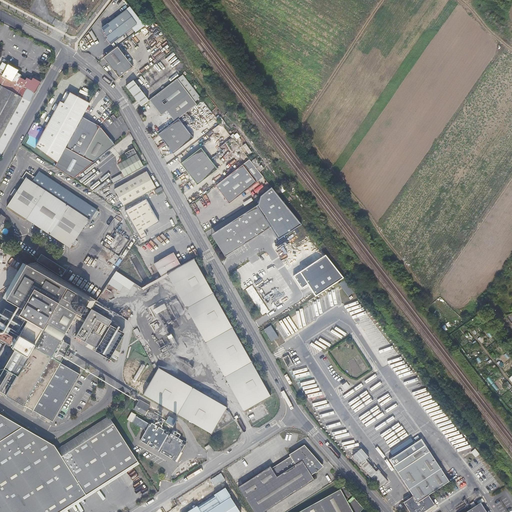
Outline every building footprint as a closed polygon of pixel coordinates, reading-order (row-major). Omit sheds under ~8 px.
[(105,38),(111,45),(137,25),(126,10),(102,28),(104,30),(102,31),(107,37),(105,38)] [(147,28),(138,32),(143,41),(148,39),(147,36),(150,35),(147,28)] [(164,39),(158,41),(161,48),(167,45),(164,39)] [(117,48),(103,58),(119,79),(133,68),(117,48)] [(155,58),(162,52),(160,50),(153,56),(155,58)] [(24,80),(25,78),(22,77),(22,79),(20,78),(21,76),(17,73),(18,71),(8,65),(8,66),(0,62),(0,156),(41,83),(33,78),(31,81),(26,78),(25,81),(24,80)] [(177,80),(184,89),(190,85),(183,76),(177,80)] [(178,119),(196,105),(184,89),(177,80),(149,101),(161,116),(166,112),(174,122),(178,119)] [(133,81),(126,86),(141,106),(148,101),(133,81)] [(60,101),(36,146),(56,161),(81,117),(89,103),(86,102),(87,99),(86,98),(86,97),(85,97),(85,96),(84,96),(83,96),(82,96),(81,96),(80,99),(70,93),(64,103),(60,101)] [(100,127),(81,117),(56,161),(54,166),(74,177),(93,163),(83,157),(100,127)] [(174,122),(158,135),(172,154),(193,139),(178,119),(174,122)] [(221,125),(209,131),(212,137),(224,130),(221,125)] [(115,146),(100,127),(83,157),(93,163),(115,146)] [(200,148),(180,164),(196,185),(216,170),(200,148)] [(125,154),(128,159),(117,165),(124,177),(143,167),(133,149),(125,154)] [(260,171),(264,168),(258,161),(254,164),(260,171)] [(243,165),(215,185),(229,203),(256,183),(243,165)] [(40,168),(37,171),(35,174),(27,169),(23,175),(26,176),(8,203),(70,245),(89,217),(90,217),(97,207),(40,168)] [(114,190),(123,206),(154,189),(156,188),(147,172),(114,190)] [(121,174),(112,179),(114,182),(123,178),(121,174)] [(256,206),(270,228),(277,239),(301,225),(271,188),(260,196),(256,206)] [(146,199),(125,211),(141,240),(147,236),(144,231),(160,223),(146,199)] [(256,206),(224,227),(225,229),(215,236),(219,242),(220,241),(223,246),(223,247),(224,249),(225,251),(225,252),(226,253),(236,246),(238,248),(270,228),(256,206)] [(110,225),(115,228),(119,221),(114,218),(110,225)] [(225,229),(224,227),(211,235),(225,256),(238,248),(236,246),(226,253),(225,252),(225,251),(224,249),(223,247),(223,246),(220,241),(219,242),(215,236),(225,229)] [(103,248),(122,256),(129,238),(106,229),(101,240),(106,242),(103,248)] [(19,237),(16,235),(14,233),(10,239),(15,242),(19,237)] [(291,249),(298,245),(295,239),(288,242),(291,249)] [(312,257),(318,252),(314,246),(308,251),(312,257)] [(0,270),(3,271),(4,264),(8,264),(8,256),(0,255),(0,270)] [(325,255),(293,276),(302,288),(308,284),(315,294),(342,277),(325,255)] [(194,259),(167,274),(244,412),(271,396),(270,395),(269,396),(251,363),(252,362),(251,362),(250,362),(232,328),(232,327),(232,328),(213,294),(213,293),(194,260),(194,259)] [(238,271),(246,286),(259,279),(251,264),(238,271)] [(116,271),(107,288),(88,288),(87,290),(90,290),(91,295),(101,300),(113,300),(117,293),(117,291),(123,291),(125,288),(145,288),(116,271)] [(338,284),(349,297),(356,291),(345,279),(338,284)] [(0,340),(5,343),(11,347),(26,321),(4,308),(0,314),(0,340)] [(11,347),(0,366),(2,368),(4,369),(16,376),(5,395),(52,422),(80,373),(60,363),(70,347),(75,339),(65,334),(61,341),(26,321),(11,347)] [(276,334),(270,337),(276,347),(281,344),(276,334)] [(0,371),(2,368),(0,366),(11,347),(5,343),(0,352),(0,351),(0,371)] [(169,343),(159,349),(164,357),(176,350),(175,348),(173,350),(169,343)] [(283,358),(288,368),(294,366),(289,355),(283,358)] [(156,372),(143,395),(144,396),(144,395),(177,414),(176,414),(178,415),(210,433),(210,434),(211,434),(213,431),(214,433),(234,421),(229,412),(225,410),(227,408),(158,368),(156,372)] [(148,410),(144,416),(156,422),(159,417),(148,410)] [(64,511),(87,497),(59,451),(57,448),(54,446),(0,414),(0,511),(64,511)] [(59,451),(87,497),(139,464),(109,419),(59,451)] [(150,423),(139,441),(158,452),(168,433),(150,423)] [(323,468),(307,443),(239,488),(254,511),(265,511),(315,479),(312,475),(323,468)] [(394,466),(409,489),(413,496),(403,503),(409,511),(424,511),(435,505),(428,496),(449,482),(441,468),(426,445),(394,466)] [(361,449),(352,456),(360,465),(365,460),(368,457),(361,449)] [(471,452),(476,457),(480,454),(475,449),(471,452)] [(367,461),(361,466),(380,488),(387,481),(382,475),(381,476),(379,474),(378,474),(367,461)] [(180,468),(184,474),(191,470),(187,464),(180,468)] [(361,511),(364,509),(345,487),(299,511),(361,511)] [(238,511),(224,488),(185,511),(238,511)] [(466,500),(457,505),(460,511),(469,505),(466,500)]
